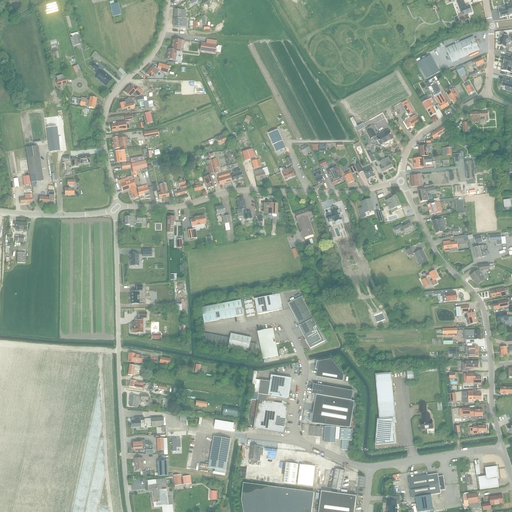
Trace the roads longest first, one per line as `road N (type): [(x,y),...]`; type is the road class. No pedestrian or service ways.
road 1 (unclassified): [(129,511),(116,208)]
road 2 (residential): [(502,447),(482,306),(434,249),(402,181)]
road 3 (residential): [(116,208),(182,206),(241,190),(344,193),(402,181)]
road 4 (residential): [(116,208),(103,119),(114,91),(155,50),(167,0)]
road 5 (residential): [(294,438),(306,365),(281,319),(246,324)]
road 6 (residential): [(369,466),(502,447)]
road 7 (residential): [(402,181),(414,140),(485,92)]
